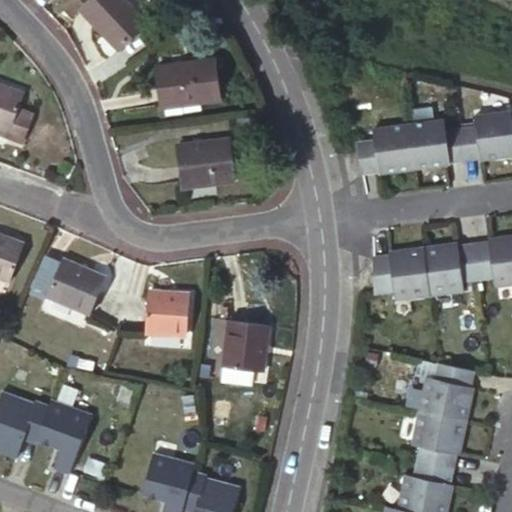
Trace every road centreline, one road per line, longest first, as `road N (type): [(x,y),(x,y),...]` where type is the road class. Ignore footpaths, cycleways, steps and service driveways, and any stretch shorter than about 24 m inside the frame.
road 1 (residential): [(317,220),(322,299),(283,511)]
road 2 (residential): [(0,3),(54,63),(118,228)]
road 3 (residential): [(235,0),(264,44),(308,164),(317,220)]
road 4 (residential): [(118,228),(171,240),(317,220)]
road 5 (residential): [(511,195),(317,220)]
road 6 (residential): [(0,178),(118,228)]
